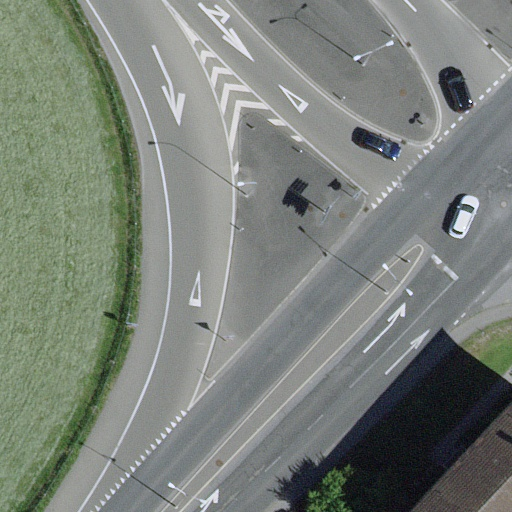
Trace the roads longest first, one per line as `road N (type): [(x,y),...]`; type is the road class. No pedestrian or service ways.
road 1 (motorway): [(145,0),(194,133),(203,186),(199,311),(180,420),(146,511)]
road 2 (secondary): [(482,181),(173,511)]
road 3 (motorway): [(178,0),(289,97),(405,167),(482,181)]
road 4 (motorway): [(482,181),(437,60),(395,0)]
